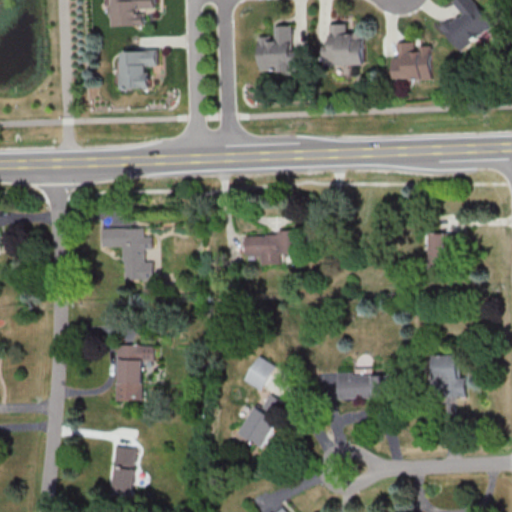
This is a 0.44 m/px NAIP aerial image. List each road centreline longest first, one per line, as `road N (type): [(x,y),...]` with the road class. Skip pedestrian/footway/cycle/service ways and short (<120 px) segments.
road 1 (residential): [(45,511),(58,381),(53,163)]
road 2 (secondary): [(230,157),(0,164)]
road 3 (residential): [(511,461),(341,468)]
road 4 (residential): [(193,0),(196,158)]
road 5 (residential): [(230,157),(225,0)]
road 6 (secondary): [(447,149),(296,155)]
